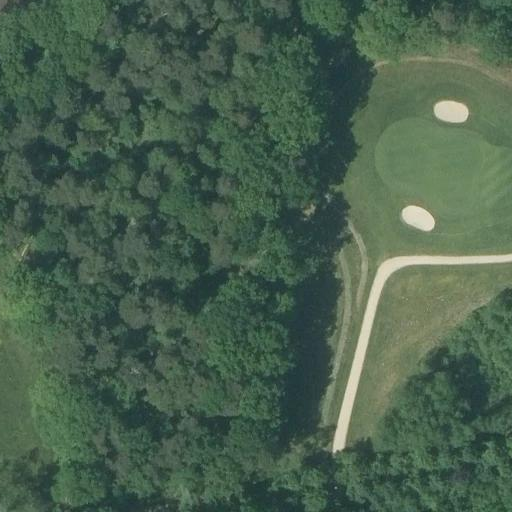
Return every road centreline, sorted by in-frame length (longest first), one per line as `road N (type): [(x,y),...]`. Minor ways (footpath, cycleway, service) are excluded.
road 1 (unclassified): [(194,511),(222,502),(292,0)]
road 2 (track): [(222,502),(511,463)]
